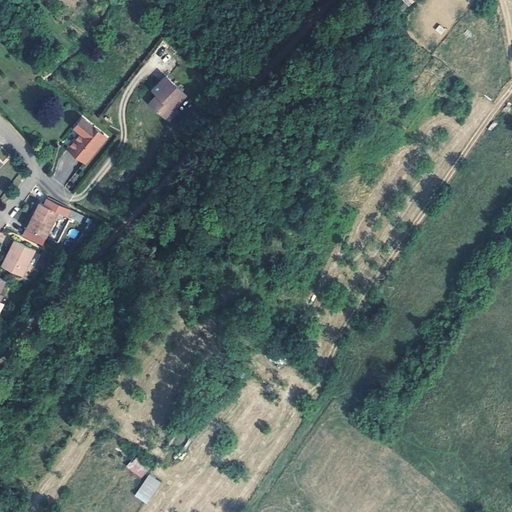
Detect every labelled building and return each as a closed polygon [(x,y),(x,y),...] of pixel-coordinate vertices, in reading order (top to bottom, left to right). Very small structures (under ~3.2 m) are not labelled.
[(186,96),(167,77),(154,89),(159,95),(151,102),(170,120),(178,112),(174,108),(186,96)] [(105,136),(82,116),(62,140),(85,160),(105,136)] [(68,206),(46,196),(42,203),(38,201),(25,226),(43,236),(57,210),(64,215),(67,208),(68,206)] [(79,222),(83,215),(72,210),(69,217),(79,222)] [(35,249),(15,239),(9,251),(10,252),(4,265),(22,274),(35,249)] [(133,458),(126,467),(141,478),(148,469),(133,458)] [(148,474),(134,496),(146,504),(161,482),(148,474)]
